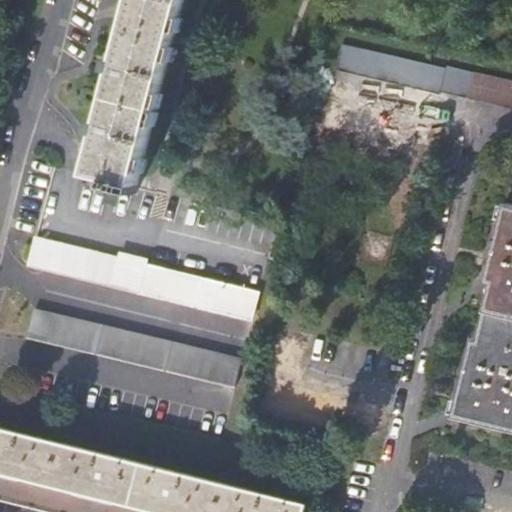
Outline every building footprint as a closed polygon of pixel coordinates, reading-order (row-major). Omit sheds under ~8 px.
[(183,0),(132,0),(117,62),(112,61),(109,70),(115,72),(101,124),(96,123),(94,132),(99,133),(88,175),(137,188),(183,0)] [(440,90),(511,107),(511,81),(448,66),(448,68),(342,43),(336,68),(440,93),(440,90)] [(426,148),(433,122),(329,98),(323,124),(426,148)] [(482,343),(463,421),(511,432),(511,217),(494,291),(504,293),(493,345),(482,343)] [(36,239),(29,268),(254,323),(261,294),(36,239)] [(36,310),(30,337),(235,387),(241,361),(36,310)] [(274,388),(268,416),(333,429),(338,404),(274,388)] [(0,501),(44,511),(307,511),(310,505),(0,429),(0,501)]
